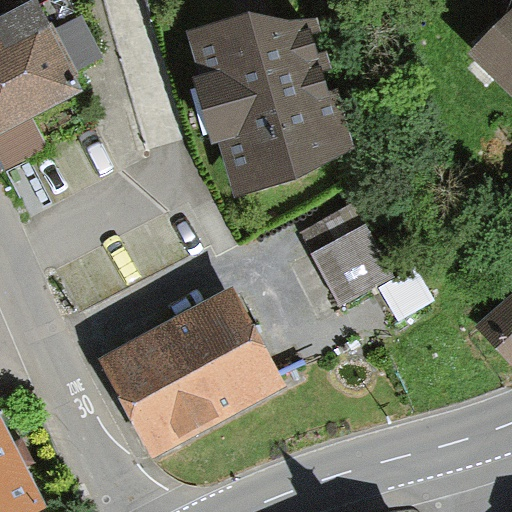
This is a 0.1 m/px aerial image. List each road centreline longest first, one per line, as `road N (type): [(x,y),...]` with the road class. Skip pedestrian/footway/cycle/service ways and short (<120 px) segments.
road 1 (residential): [(0,252),(105,478),(130,511)]
road 2 (tertiary): [(247,511),(294,489),(432,447)]
